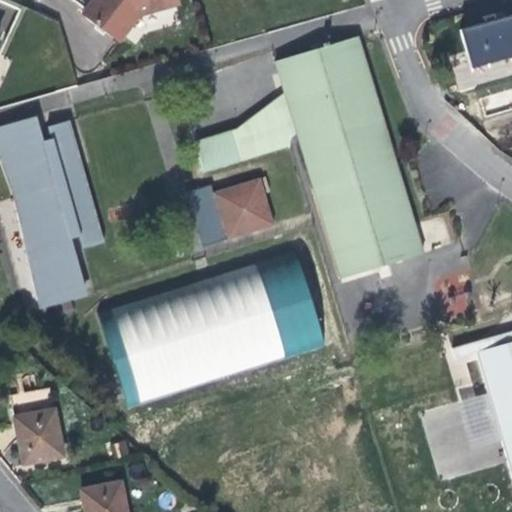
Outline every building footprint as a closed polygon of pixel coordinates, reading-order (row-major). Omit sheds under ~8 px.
[(175,5),(173,0),(86,0),(79,9),(120,37),(138,16),(175,5)] [(511,17),(487,24),(460,32),(470,71),(511,58),(511,17)] [(302,151),(384,128),(355,41),(273,63),(302,151)] [(16,195),(26,229),(96,210),(69,117),(39,127),(36,116),(0,127),(0,141),(2,148),(12,144),(26,193),(16,195)] [(423,252),(384,128),(302,151),(342,277),(423,252)] [(2,148),(16,195),(26,193),(12,144),(2,148)] [(262,175),(216,189),(195,196),(209,242),(276,221),(262,175)] [(195,196),(216,189),(213,182),(188,189),(191,196),(195,196)] [(209,242),(195,196),(191,196),(205,243),(209,242)] [(104,237),(96,210),(26,229),(48,296),(86,283),(71,234),(79,232),(83,244),(104,237)] [(100,309),(131,405),(326,342),(296,247),(100,309)] [(442,315),(468,313),(466,291),(441,292),(442,315)] [(511,340),(477,350),(511,474),(511,340)] [(62,457),(49,389),(12,396),(18,433),(24,463),(62,457)] [(127,511),(122,482),(81,490),(85,511),(127,511)]
